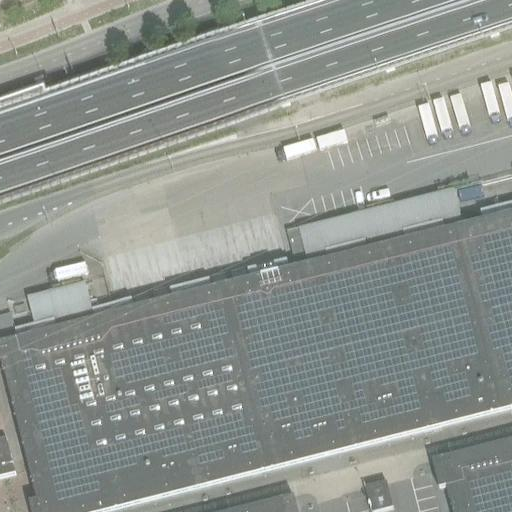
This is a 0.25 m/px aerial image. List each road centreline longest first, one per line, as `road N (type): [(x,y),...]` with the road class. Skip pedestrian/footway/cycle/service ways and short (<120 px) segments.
road 1 (trunk): [(0,178),(511,6)]
road 2 (secondary): [(0,220),(310,129),(511,56)]
road 3 (unclassified): [(511,149),(389,177),(316,174),(20,260),(0,280)]
road 4 (trunk): [(404,0),(0,132)]
road 5 (secondary): [(207,0),(0,84)]
